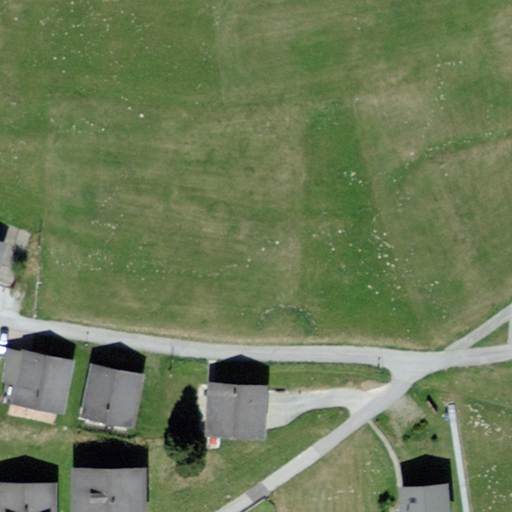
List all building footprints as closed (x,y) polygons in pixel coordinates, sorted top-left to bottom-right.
[(73,365),(10,351),(3,385),(18,388),(14,403),(62,413),(73,365)] [(144,376),(92,364),(80,417),(132,429),(144,376)] [(266,389),(208,384),(205,437),(262,441),(266,389)] [(143,511),(144,468),(72,467),(70,511),(143,511)] [(57,511),(58,483),(0,480),(0,511),(57,511)] [(444,511),(443,483),(400,485),(400,511),(444,511)]
